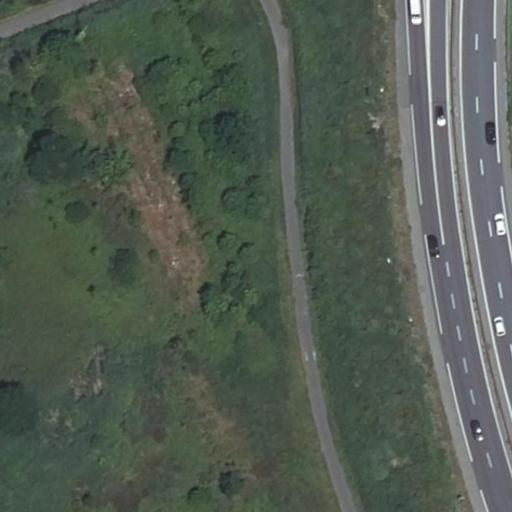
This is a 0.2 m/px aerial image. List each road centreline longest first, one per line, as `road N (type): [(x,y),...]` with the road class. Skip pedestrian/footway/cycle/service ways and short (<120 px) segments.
road 1 (trunk): [(511,350),(493,267),(480,0)]
road 2 (trunk): [(442,235),(462,356),(506,511)]
road 3 (trunk): [(416,0),(442,235)]
road 4 (trunk): [(437,0),(442,235)]
